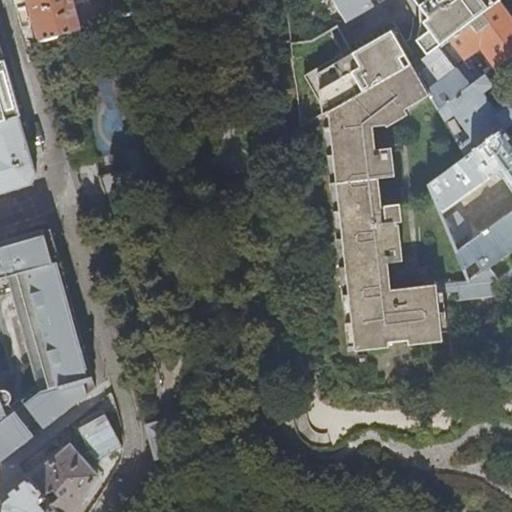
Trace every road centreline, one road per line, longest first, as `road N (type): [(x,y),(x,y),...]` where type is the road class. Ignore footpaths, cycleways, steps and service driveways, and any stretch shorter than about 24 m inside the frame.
road 1 (residential): [(55,188),(64,195),(131,425),(127,469),(100,511)]
road 2 (residential): [(55,188),(60,169),(8,0)]
